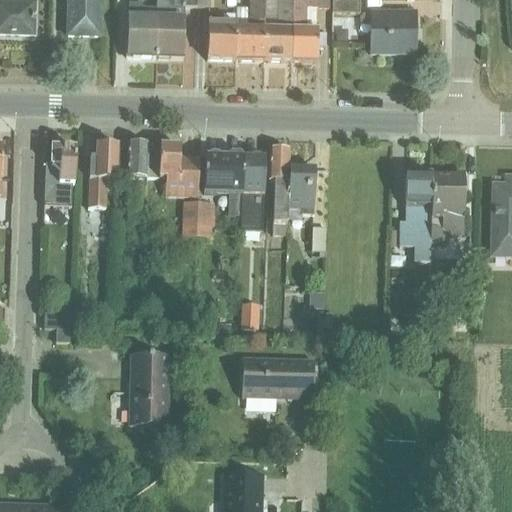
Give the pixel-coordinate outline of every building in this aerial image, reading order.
[(0,0),(0,39),(37,41),(38,3),(35,3),(34,0),(0,0)] [(66,0),(65,41),(102,43),(103,0),(66,0)] [(156,0),(156,12),(155,64),(186,65),(186,21),(184,21),(184,11),(196,11),(196,0),(156,0)] [(196,0),(196,11),(211,11),(210,0),(196,0)] [(227,0),(227,10),(236,11),(236,0),(227,0)] [(236,18),(235,66),(263,67),(265,3),(264,0),(248,0),(249,12),(236,12),(236,18)] [(265,3),(263,67),(291,68),(292,0),(278,0),(279,3),(265,3)] [(292,0),(291,68),(317,69),(317,12),(330,12),(330,1),(330,0),(292,0)] [(330,1),(330,12),(330,17),(360,17),(360,2),(330,1)] [(155,64),(156,12),(143,11),(143,7),(128,6),(125,63),(155,64)] [(416,18),(369,17),(369,58),(416,58),(416,18)] [(235,66),(236,18),(208,18),(208,26),(206,65),(235,66)] [(148,181),(148,151),(148,149),(127,148),(126,192),(130,192),(129,225),(145,226),(148,181)] [(90,162),(88,213),(106,214),(107,186),(118,186),(119,150),(96,149),(96,162),(90,162)] [(160,151),(159,181),(159,182),(166,183),(165,200),(199,201),(199,161),(181,161),(181,149),(160,149),(160,151)] [(148,151),(148,181),(159,181),(160,151),(148,151)] [(45,169),(44,210),(71,211),(71,191),(74,191),(75,154),(51,153),(51,169),(45,169)] [(288,213),(288,172),(289,154),(271,153),(270,184),(274,184),(272,239),(286,239),(287,223),(288,213)] [(241,199),(242,159),(241,158),(232,157),(228,160),(220,160),(217,158),(212,158),(209,160),(206,160),(205,198),(241,199)] [(242,159),(241,199),(241,234),(261,235),(262,200),(265,200),(266,162),(262,162),(259,160),(254,160),(251,161),(243,161),(242,159)] [(288,172),(288,213),(301,213),(301,218),(313,219),(315,173),(288,172)] [(431,180),(429,250),(448,250),(448,240),(465,239),(465,177),(456,177),(452,180),(431,180)] [(511,179),(506,179),(506,187),(491,186),(490,263),(511,262),(511,179)] [(429,250),(431,180),(405,180),(405,226),(398,226),(399,251),(413,250),(414,266),(429,267),(429,250)] [(198,242),(198,207),(183,206),(182,242),(198,242)] [(198,207),(198,242),(212,242),(212,231),(215,231),(215,207),(198,207)] [(288,213),(287,223),(301,223),(301,218),(301,213),(288,213)] [(111,222),(96,222),(96,236),(112,236),(111,222)] [(311,232),(310,257),(325,257),(325,232),(311,232)] [(252,280),(251,315),(253,315),(253,316),(261,317),(262,277),(255,277),(254,281),(252,280)] [(309,295),(308,311),(323,312),(324,296),(309,295)] [(56,334),(70,334),(71,318),(44,317),(43,333),(56,334)] [(242,323),(242,337),(261,337),(261,323),(242,323)] [(211,327),(211,337),(231,338),(231,328),(211,327)] [(70,334),(56,334),(55,347),(70,347),(70,334)] [(130,360),(128,431),(149,432),(149,435),(158,435),(158,432),(169,432),(170,361),(130,360)] [(243,362),(241,402),(245,402),(287,403),(312,404),(312,394),(316,394),(317,386),(313,386),(314,365),(243,362)] [(223,479),(222,511),(263,511),(264,480),(223,479)]
